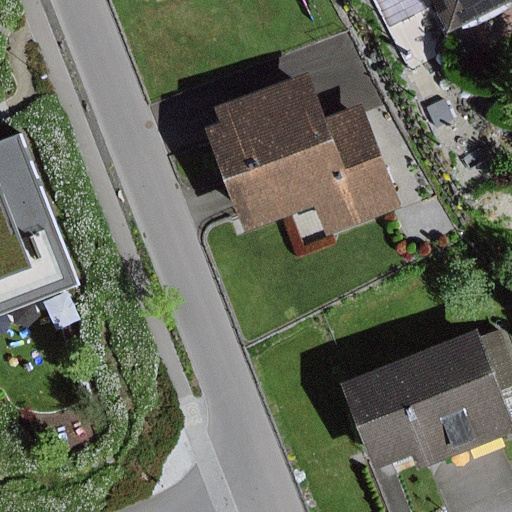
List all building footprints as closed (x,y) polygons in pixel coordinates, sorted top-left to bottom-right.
[(374,0),(389,28),(421,12),(433,35),(505,0),(374,0)] [(317,118),(301,74),(206,109),(212,123),(194,130),(233,233),(306,206),(318,239),(397,209),(357,103),(317,118)] [(454,120),(444,99),(424,108),(435,130),(454,120)] [(38,134),(0,148),(0,322),(97,285),(38,134)] [(471,340),(468,332),(331,384),(364,471),(403,456),(409,473),(510,434),(507,425),(511,422),(511,367),(498,330),(471,340)]
